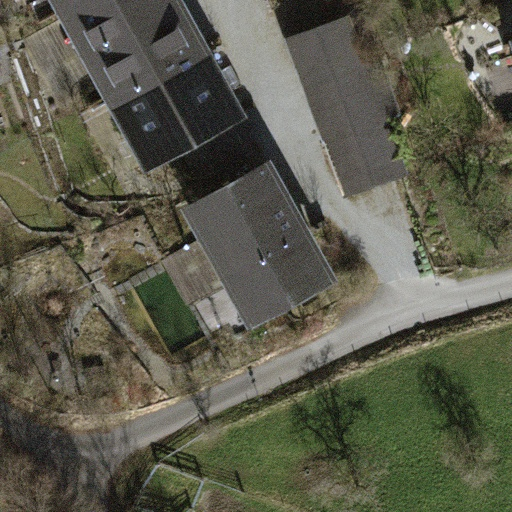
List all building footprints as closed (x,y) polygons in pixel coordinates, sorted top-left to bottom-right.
[(80,0),(60,0),(65,8),(77,2),(80,0)] [(155,0),(80,0),(77,2),(125,87),(185,54),(155,0)] [(344,19),(292,38),(302,65),(354,47),(344,19)] [(125,87),(113,94),(153,166),(238,119),(198,47),(185,54),(125,87)] [(302,65),(331,142),(382,123),(354,47),(302,65)] [(331,142),(349,193),(400,175),(382,123),(331,142)] [(255,323),(328,283),(264,165),(190,205),(208,237),(217,232),(237,269),(228,274),(255,323)]
